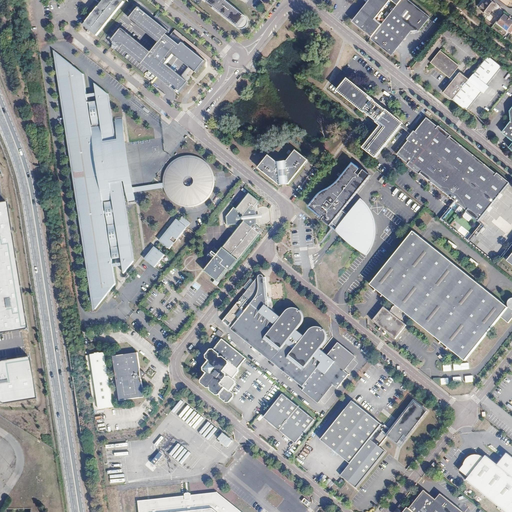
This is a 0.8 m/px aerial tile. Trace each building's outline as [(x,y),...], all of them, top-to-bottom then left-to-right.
[(95,33),(121,0),(98,0),(99,1),(82,23),(95,33)] [(236,26),(241,26),(244,24),(246,20),(243,15),(225,0),(206,0),(213,5),(211,7),(236,26)] [(365,0),(353,16),(349,20),(369,36),(380,22),(373,17),(386,0),(392,0),(396,3),(397,0),(365,0)] [(427,16),(406,0),(397,0),(396,3),(380,22),(369,36),(368,37),(389,54),(393,48),(408,29),(413,30),(414,28),(416,30),(427,16)] [(483,4),(479,9),(489,17),(497,6),(489,0),(488,0),(485,5),(483,4)] [(197,69),(206,57),(183,39),(181,42),(167,31),(169,28),(138,4),(129,16),(159,40),(151,50),(121,26),(112,38),(162,77),(180,91),(189,79),(166,61),(174,51),(197,69)] [(497,23),(510,33),(511,31),(511,30),(511,20),(510,19),(507,17),(504,14),(497,23)] [(452,69),(457,63),(438,48),(429,60),(448,75),(449,75),(448,77),(450,78),(451,77),(452,78),(442,90),(452,98),(468,77),(459,70),(456,73),(455,72),(456,70),(454,69),(453,70),(452,69)] [(134,261),(126,207),(123,193),(123,188),(119,168),(118,168),(114,169),(111,154),(116,153),(117,153),(108,94),(94,83),(95,92),(96,95),(97,100),(87,102),(86,97),(85,94),(82,74),(73,67),(71,67),(70,65),(55,53),(54,53),(96,308),(107,294),(107,292),(110,291),(117,283),(114,267),(113,263),(112,259),(122,257),(122,262),(123,266),(124,273),(134,261)] [(452,98),(450,100),(460,108),(466,107),(479,90),(482,92),(486,86),(484,84),(499,65),(486,55),(468,77),(452,98)] [(345,78),(335,90),(362,111),(363,110),(367,113),(368,112),(373,116),(372,117),(375,120),(374,122),(378,125),(361,146),(373,156),(398,126),(395,124),(398,121),(384,110),(382,112),(379,111),(372,104),(369,102),(371,99),(345,78)] [(373,102),(372,104),(379,111),(381,108),(373,102)] [(511,150),(511,103),(507,109),(508,120),(499,131),(511,140),(506,146),(511,150)] [(122,114),(114,115),(128,204),(136,203),(122,114)] [(436,126),(424,116),(412,131),(411,130),(404,138),(406,139),(394,153),(406,163),(405,163),(418,174),(418,173),(465,210),(464,211),(475,220),(506,181),(495,172),(494,173),(448,135),(437,125),(436,126)] [(268,153),(258,166),(278,182),(291,180),(310,158),(296,147),(287,157),(287,160),(278,161),(268,153)] [(165,181),(165,182),(167,186),(169,193),(177,201),(188,204),(200,202),(209,195),(214,184),(213,172),(207,163),(197,157),(185,156),(174,161),(167,170),(165,181)] [(362,204),(356,203),(354,217),(342,207),(369,173),(363,168),(361,170),(352,163),(338,182),(320,192),(310,205),(340,229),(342,231),(365,249),(374,237),(376,228),(375,216),(369,208),(362,204)] [(165,181),(123,188),(123,193),(167,186),(165,181)] [(213,281),(216,284),(219,281),(218,281),(229,267),(232,269),(263,231),(262,228),(260,226),(260,224),(257,209),(256,205),(259,202),(258,198),(250,191),(236,208),(234,206),(225,216),(226,222),(229,224),(236,223),(240,226),(204,270),(215,279),(213,281)] [(26,329),(5,201),(0,201),(0,332),(15,330),(26,329)] [(172,230),(166,238),(164,236),(160,240),(169,248),(191,223),(183,216),(179,220),(177,223),(175,222),(170,229),(172,230)] [(511,300),(418,224),(370,283),(395,303),(389,310),(384,305),(372,319),(395,337),(406,323),(401,319),(406,312),(468,362),(511,307),(511,300)] [(172,230),(170,229),(164,236),(166,238),(172,230)] [(165,253),(156,246),(147,256),(150,258),(147,260),(154,266),(165,253)] [(346,367),(356,354),(339,340),(329,353),(326,350),(321,346),(325,340),(326,333),(323,328),(319,325),(313,326),(306,335),(297,327),(302,321),(302,315),(301,311),(297,307),(291,306),(288,309),(282,315),(273,308),(271,307),(270,305),(269,297),(267,297),(266,288),(268,287),(267,274),(251,276),(245,283),(246,291),(226,316),(232,320),(230,323),(306,384),(304,388),(319,400),(334,381),(339,385),(350,370),(346,367)] [(247,356),(223,336),(215,346),(211,347),(207,353),(208,356),(210,357),(204,364),(204,368),(207,371),(202,376),(203,381),(208,385),(211,385),(211,388),(217,392),(221,392),(221,395),(226,400),(229,400),(234,395),(234,390),(231,388),(237,382),(236,378),(234,376),(239,370),(239,366),(247,356)] [(141,367),(138,350),(114,354),(121,398),(146,394),(143,377),(148,371),(141,367)] [(94,410),(112,408),(105,353),(87,355),(94,410)] [(34,398),(28,355),(0,359),(0,404),(34,398)] [(315,417),(283,391),(264,414),(264,415),(277,425),(279,425),(283,428),(283,430),(296,440),(315,417)] [(416,396),(392,426),(353,395),(321,434),(351,458),(341,470),(358,483),(387,447),(380,441),(388,431),(398,439),(402,435),(405,437),(429,407),(416,396)] [(483,457),(474,449),(460,467),(469,475),(467,477),(510,511),(511,511),(511,453),(508,450),(498,462),(487,452),(483,457)] [(418,511),(464,511),(466,511),(442,491),(438,497),(426,487),(411,506),(418,511)] [(139,500),(140,511),(244,511),(219,491),(191,494),(191,492),(189,491),(186,493),(187,495),(139,500)]
